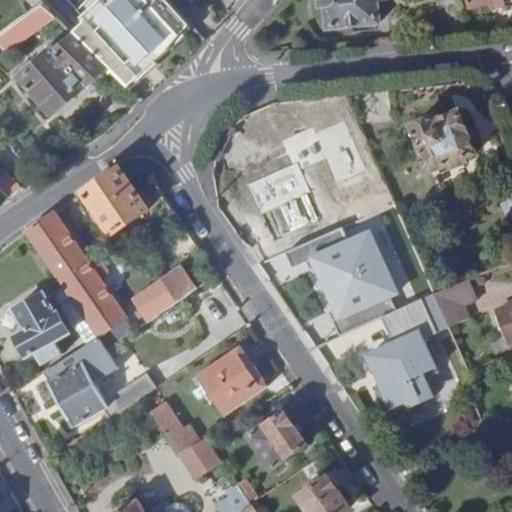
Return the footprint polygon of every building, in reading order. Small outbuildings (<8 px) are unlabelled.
[(159,0),(121,0),(79,39),(108,68),(130,93),(191,34),(159,0)] [(329,22),(380,18),(379,0),(325,0),(328,0),(329,22)] [(511,0),(470,0),(473,8),(499,2),(501,6),(511,2),(511,0)] [(43,5),(36,10),(42,17),(49,10),(43,5)] [(32,12),(27,16),(0,36),(0,44),(3,49),(39,21),(32,12)] [(79,39),(74,35),(35,70),(30,63),(17,75),(54,116),(108,68),(79,39)] [(388,90),(360,93),(364,123),(391,120),(388,90)] [(437,117),(413,126),(430,168),(451,161),(453,165),(468,160),(466,155),(477,150),(461,111),(439,121),(437,117)] [(247,126),(251,139),(275,131),(270,118),(247,126)] [(299,164),(250,187),(275,244),(324,222),(299,164)] [(122,167),(85,192),(113,233),(150,209),(122,167)] [(511,230),(511,170),(499,175),(510,203),(502,206),(511,230)] [(0,179),(0,187),(12,200),(25,190),(9,171),(4,176),(0,179)] [(56,212),(28,231),(68,289),(101,338),(128,319),(56,212)] [(372,234),(316,260),(343,320),(400,294),(372,234)] [(146,315),(151,322),(200,289),(187,270),(139,304),(146,315)] [(435,293),(450,327),(470,319),(465,306),(478,300),(471,280),(435,293)] [(101,338),(68,289),(58,295),(91,344),(101,338)] [(73,331),(46,290),(16,310),(29,330),(18,338),(31,358),(42,351),(49,363),(68,350),(61,340),(73,331)] [(439,332),(424,299),(383,318),(395,344),(371,354),(380,373),(382,372),(387,382),(377,387),(387,407),(389,406),(394,417),(436,398),(430,386),(433,375),(440,372),(425,339),(439,332)] [(511,305),(499,310),(511,342),(511,305)] [(141,318),(146,326),(151,322),(146,315),(141,318)] [(243,348),(200,378),(228,417),(271,387),(243,348)] [(79,352),(48,372),(55,382),(52,384),(76,427),(110,408),(79,352)] [(118,394),(127,409),(145,397),(158,388),(149,373),(118,394)] [(170,403),(155,413),(181,454),(193,447),(202,441),(193,425),(187,429),(170,403)] [(289,412),(253,437),(275,470),(311,446),(289,412)] [(207,467),(221,458),(211,443),(208,438),(202,441),(193,447),(207,467)] [(333,477),(304,496),(314,511),(349,511),(354,509),(333,477)] [(221,506),(224,511),(243,511),(255,506),(254,505),(239,484),(232,489),(236,497),(221,506)] [(151,511),(144,498),(118,511),(151,511)] [(182,500),(160,511),(196,511),(196,510),(193,504),(187,501),(182,500)]
